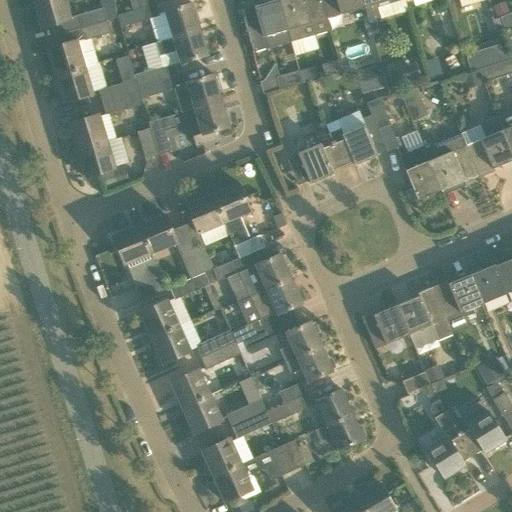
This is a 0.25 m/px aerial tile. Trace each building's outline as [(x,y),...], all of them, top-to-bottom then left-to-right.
[(40,29),(72,19),(66,0),(39,0),(33,2),(40,29)] [(130,0),(133,11),(156,5),(155,0),(130,0)] [(254,52),(268,48),(291,42),(279,0),(276,0),(254,6),(257,14),(244,18),(254,52)] [(326,19),(321,0),(279,0),(291,42),(330,31),(326,19)] [(369,21),(363,0),(321,0),(326,19),(364,7),(368,21),(369,21)] [(363,0),(369,21),(376,19),(381,17),(378,7),(402,0),(363,0)] [(497,18),(500,17),(510,13),(506,2),(492,8),(497,18)] [(156,5),(133,11),(118,15),(121,27),(149,19),(156,42),(156,43),(201,30),(193,3),(165,12),(159,13),(156,5)] [(76,16),(80,28),(107,21),(103,8),(76,16)] [(505,29),(511,25),(511,12),(510,13),(500,17),(504,28),(505,29)] [(504,28),(500,17),(497,18),(492,19),(495,32),(504,28)] [(376,19),(369,21),(372,30),(378,28),(376,19)] [(55,77),(86,67),(78,41),(83,39),(84,40),(110,33),(107,21),(80,28),(74,30),(55,36),(58,46),(47,49),(55,77)] [(208,55),(201,30),(156,43),(159,56),(177,51),(180,64),(208,55)] [(511,58),(508,46),(500,49),(504,61),(511,58)] [(474,56),(467,58),(470,71),(478,69),(474,56)] [(483,81),(511,72),(511,58),(504,61),(479,69),(483,81)] [(135,79),(138,87),(178,75),(174,63),(134,75),(135,79)] [(379,65),(356,71),(362,93),(385,87),(379,65)] [(315,66),(299,70),(303,83),(308,81),(315,79),(318,78),(315,66)] [(93,91),(86,67),(55,77),(62,103),(94,94),(93,91)] [(276,77),(279,88),(280,90),(296,85),(303,83),(299,70),(276,77)] [(477,73),(464,77),(468,88),(481,83),(477,73)] [(178,75),(138,87),(139,91),(139,92),(141,99),(174,89),(181,112),(194,108),(194,109),(222,101),(214,74),(186,83),(187,84),(181,86),(178,75)] [(139,91),(138,87),(135,79),(106,87),(99,90),(102,102),(139,91)] [(401,94),(407,108),(422,101),(416,88),(401,94)] [(143,104),(141,99),(139,92),(139,91),(102,102),(106,115),(143,104)] [(378,97),(367,102),(372,114),(381,136),(386,149),(386,150),(387,152),(399,147),(392,128),(384,109),(383,110),(378,97)] [(197,145),(217,139),(214,131),(230,126),(222,101),(194,109),(202,135),(194,138),(197,145)] [(326,125),(329,133),(342,166),(353,161),(355,165),(378,156),(371,140),(362,119),(360,111),(337,120),(326,125)] [(77,150),(108,141),(100,114),(69,124),(77,150)] [(372,114),(362,119),(371,140),(381,136),(372,114)] [(174,115),(160,119),(148,122),(150,129),(158,155),(170,152),(164,131),(177,127),(174,115)] [(480,123),(485,137),(467,145),(480,177),(495,171),(493,168),(511,160),(511,149),(504,129),(503,130),(497,116),(480,123)] [(145,159),(158,155),(150,129),(138,132),(145,159)] [(329,133),(317,138),(295,147),(311,184),(334,174),(332,170),(342,166),(329,133)] [(462,133),(425,149),(443,194),(453,190),(452,186),(463,181),(464,184),(480,177),(467,145),(462,133)] [(85,177),(116,168),(108,141),(77,150),(85,177)] [(424,149),(423,146),(408,152),(399,156),(418,200),(440,191),(442,195),(443,194),(425,149),(424,149)] [(119,186),(114,170),(102,173),(107,189),(119,186)] [(248,240),(239,217),(251,213),(238,182),(212,193),(224,224),(228,232),(239,258),(244,256),(265,247),(260,235),(248,240)] [(202,274),(205,272),(214,268),(200,234),(224,224),(212,193),(186,204),(193,221),(182,226),(195,256),(202,274)] [(195,256),(182,226),(171,230),(164,213),(139,224),(151,254),(176,244),(183,261),(195,256)] [(113,235),(125,265),(135,288),(160,277),(151,254),(139,224),(113,235)] [(239,258),(214,268),(220,280),(238,271),(249,298),(252,296),(292,278),(280,253),(249,267),(244,256),(239,258)] [(509,293),(511,291),(511,267),(507,256),(492,262),(493,265),(472,274),(484,303),(485,303),(505,295),(509,293)] [(214,268),(205,272),(210,284),(220,280),(214,268)] [(190,279),(170,287),(174,299),(175,299),(180,297),(204,286),(210,284),(205,272),(202,274),(190,279)] [(484,303),(472,274),(449,283),(448,281),(433,287),(447,319),(484,303)] [(140,300),(165,289),(161,280),(160,277),(135,288),(140,300)] [(239,329),(232,332),(236,343),(244,339),(276,327),(272,317),(277,314),(292,308),(303,303),(302,300),(297,291),(292,278),(252,296),(249,298),(237,302),(247,325),(239,329)] [(452,335),(446,319),(447,319),(433,287),(418,293),(419,296),(397,305),(409,335),(415,349),(437,340),(438,341),(452,335)] [(151,339),(180,325),(168,300),(139,313),(151,339)] [(409,335),(397,305),(374,315),(372,312),(362,317),(375,346),(385,342),(386,344),(409,335)] [(286,363),(322,346),(311,321),(285,333),(291,345),(280,350),(286,363)] [(162,364),(191,351),(180,325),(151,339),(162,364)] [(282,339),(276,327),(244,339),(249,350),(250,354),(282,339)] [(236,343),(232,332),(231,333),(230,330),(200,343),(195,345),(196,347),(201,359),(237,344),(236,343)] [(241,353),(237,344),(201,359),(206,369),(241,353)] [(333,371),(322,346),(286,363),(291,373),(301,368),(308,382),(333,371)] [(495,356),(476,367),(486,385),(505,375),(495,356)] [(182,407),(211,394),(199,369),(170,382),(182,407)] [(408,394),(426,386),(430,384),(429,383),(425,372),(402,381),(408,394)] [(278,407),(306,393),(301,382),(272,395),(278,407)] [(327,425),(352,414),(342,389),(316,401),(327,425)] [(272,423),(312,406),(306,393),(278,407),(267,412),(272,423)] [(511,430),(511,405),(504,393),(493,400),(511,430)] [(193,433),(222,420),(211,394),(182,407),(193,433)] [(232,426),(266,410),(261,399),(227,415),(232,426)] [(431,404),(430,410),(435,418),(446,411),(439,400),(431,404)] [(465,418),(463,419),(454,425),(472,455),(482,449),(484,453),(506,439),(489,411),(488,411),(481,400),(471,406),(477,418),(468,423),(465,418)] [(272,423),(267,412),(266,410),(232,426),(237,438),(272,423)] [(444,478),(465,465),(463,461),(472,455),(454,425),(448,415),(446,411),(435,418),(446,437),(426,449),(444,478)] [(338,450),(364,439),(352,414),(327,425),(327,426),(315,431),(322,445),(333,440),(338,450)] [(213,477),(242,464),(230,438),(201,451),(213,477)] [(293,470),(305,465),(294,440),(282,445),(293,470)] [(293,470),(282,445),(270,450),(281,475),(293,470)] [(247,475),(242,464),(213,477),(224,502),(240,495),(241,497),(245,498),(260,492),(253,475),(250,474),(247,475)] [(396,511),(380,483),(356,497),(364,511),(396,511)] [(364,511),(356,497),(332,511),(364,511)]
